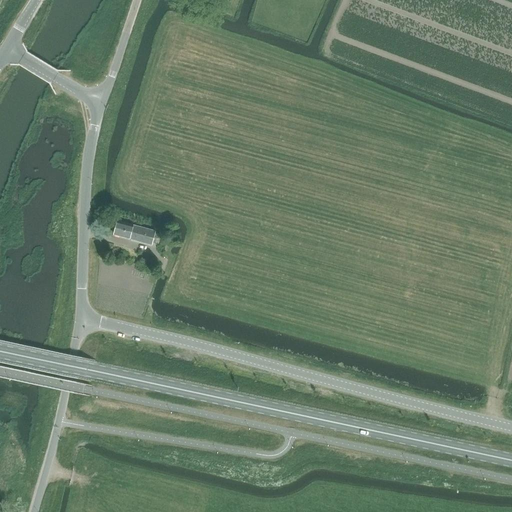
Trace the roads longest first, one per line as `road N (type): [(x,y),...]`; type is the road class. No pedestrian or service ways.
road 1 (primary): [(511,460),(0,351)]
road 2 (unclassified): [(81,317),(511,427)]
road 3 (unclassified): [(81,317),(100,105)]
road 4 (unclassified): [(33,511),(81,317)]
